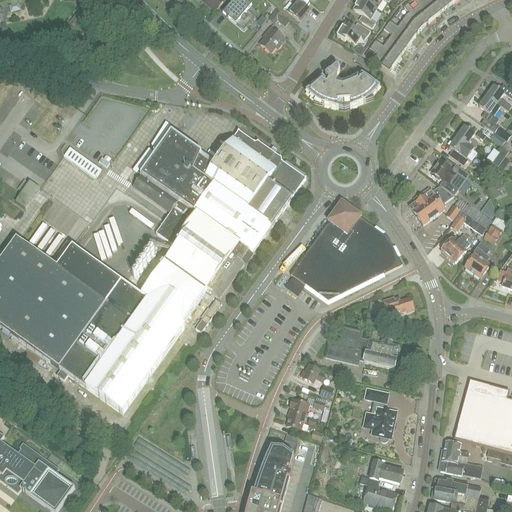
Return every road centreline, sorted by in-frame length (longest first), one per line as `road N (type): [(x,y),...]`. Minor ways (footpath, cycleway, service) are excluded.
road 1 (secondary): [(219,511),(202,390),(206,363),(331,187)]
road 2 (residential): [(202,63),(184,86),(158,96),(0,51)]
road 3 (residential): [(357,152),(436,44),(497,4)]
road 4 (unclassified): [(438,314),(412,511)]
road 5 (residential): [(385,178),(481,46),(510,32)]
road 6 (tertiary): [(438,314),(419,261),(361,183)]
road 7 (residential): [(282,94),(169,0)]
road 8 (residential): [(265,418),(304,335),(333,311)]
